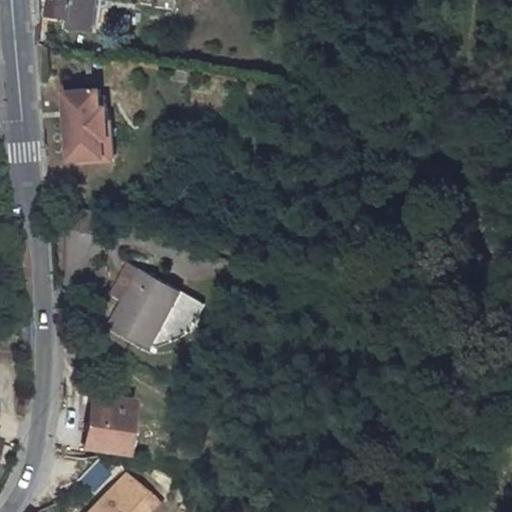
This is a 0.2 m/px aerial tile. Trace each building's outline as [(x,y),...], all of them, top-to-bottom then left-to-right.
[(50,0),(48,13),(70,16),(72,0),(50,0)] [(109,85),(64,87),(68,162),(113,159),(109,85)] [(184,301),(145,279),(113,334),(152,357),(184,301)] [(92,396),(89,409),(82,448),(122,456),(130,416),(133,404),(92,396)] [(122,473),(84,511),(138,511),(149,501),(122,473)]
